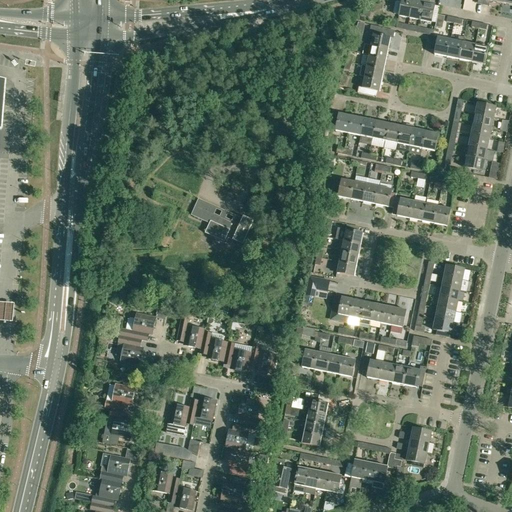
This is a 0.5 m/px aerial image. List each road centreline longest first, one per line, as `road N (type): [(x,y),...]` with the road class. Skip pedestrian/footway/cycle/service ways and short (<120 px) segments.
road 1 (secondary): [(55,370),(72,196)]
road 2 (secondary): [(72,196),(98,26)]
road 3 (secondary): [(76,25),(72,196)]
road 4 (residential): [(468,419),(501,256)]
road 5 (residential): [(428,241),(418,295),(363,284),(374,230)]
road 6 (secondary): [(252,11),(98,26)]
road 7 (secondary): [(22,511),(55,370)]
road 8 (residential): [(398,67),(390,105),(450,117),(458,79)]
road 9 (residential): [(202,511),(228,384)]
road 10 (residential): [(360,398),(352,435),(392,445),(401,404)]
